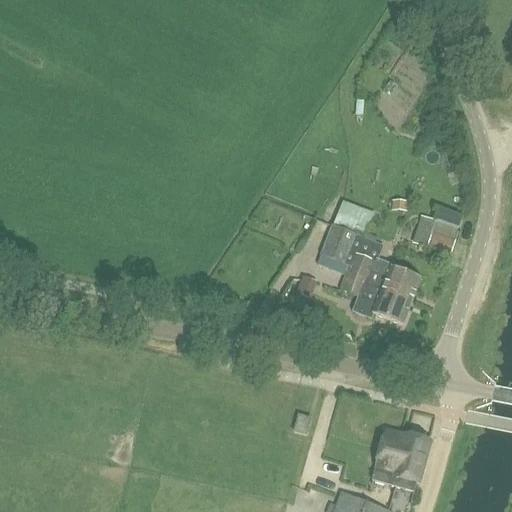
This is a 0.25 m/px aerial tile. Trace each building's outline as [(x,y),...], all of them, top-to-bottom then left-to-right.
[(381,248),(360,239),(374,217),(341,204),(332,228),(318,264),(343,272),(366,281),(364,287),(410,304),(420,281),(391,270),(392,268),(375,261),(381,248)] [(434,222),(430,234),(425,250),(448,257),(454,242),(459,230),(434,222)] [(343,272),(318,264),(317,266),(345,277),(339,292),(357,299),(351,314),(370,321),(372,316),(401,328),(410,304),(364,287),(366,281),(343,272)] [(316,278),(303,285),(310,301),(324,295),(316,278)] [(273,313),(269,313),(266,328),(291,332),(294,317),(290,316),(291,311),(274,308),(273,313)] [(310,420),(298,417),(294,433),(306,436),(310,420)] [(428,441),(405,434),(394,431),(392,438),(382,435),(370,480),(413,492),(415,483),(416,484),(428,441)] [(383,511),(342,496),(336,511),(383,511)]
